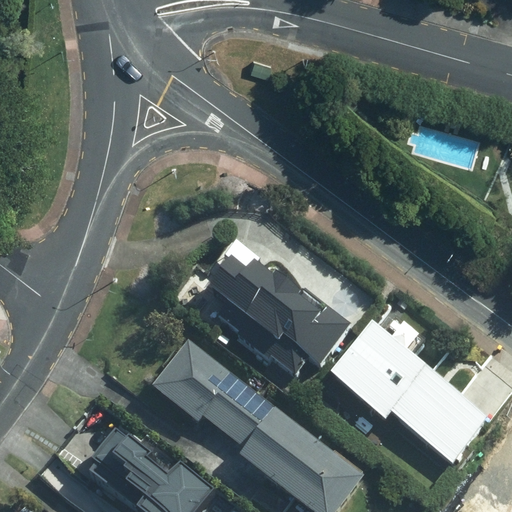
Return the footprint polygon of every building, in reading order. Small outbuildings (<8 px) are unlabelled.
[(291,274),(288,279),(268,264),(228,319),(304,375),(317,357),(329,366),(356,328),(313,297),(317,293),(291,274)] [(491,409),(387,328),(342,385),(391,424),(397,417),(451,460),(491,409)] [(351,511),(377,478),(197,342),(161,389),(323,511),(351,511)] [(101,468),(94,477),(140,511),(200,511),(216,491),(187,470),(175,486),(151,468),(157,460),(120,433),(96,464),(101,468)] [(511,511),(511,482),(493,467),(455,511),(511,511)]
